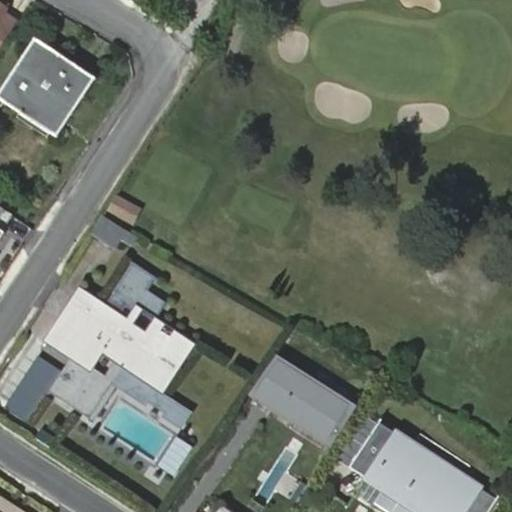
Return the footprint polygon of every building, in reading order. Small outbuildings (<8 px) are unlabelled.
[(0,0),(0,51),(21,21),(8,13),(11,8),(0,0)] [(93,77),(43,44),(4,102),(52,134),(63,118),(93,77)] [(141,211),(116,196),(107,209),(134,225),(141,211)] [(0,239),(14,219),(0,209),(0,239)] [(109,213),(93,232),(119,253),(135,234),(109,213)] [(135,263),(100,315),(76,299),(48,340),(73,356),(49,392),(91,419),(127,365),(164,390),(194,346),(156,321),(168,303),(149,290),(157,278),(135,263)] [(358,409),(278,358),(251,400),(332,450),(358,409)] [(492,511),(499,503),(380,425),(351,469),(415,511),(492,511)] [(231,511),(229,510),(233,504),(215,491),(200,511),(231,511)]
